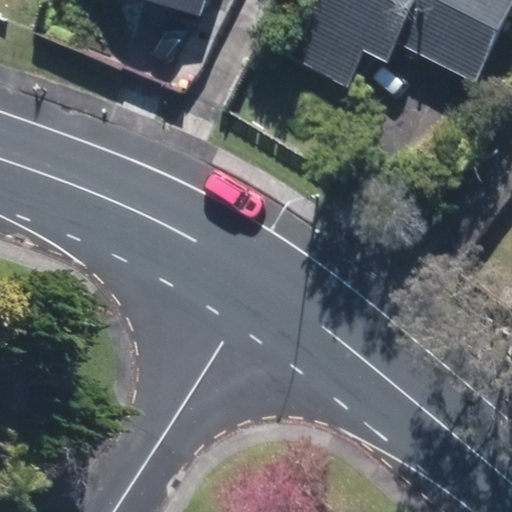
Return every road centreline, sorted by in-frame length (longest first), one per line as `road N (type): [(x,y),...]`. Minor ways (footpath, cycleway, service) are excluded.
road 1 (tertiary): [(511,487),(267,288)]
road 2 (tertiary): [(267,288),(145,217),(0,159)]
road 3 (residential): [(267,288),(115,511)]
